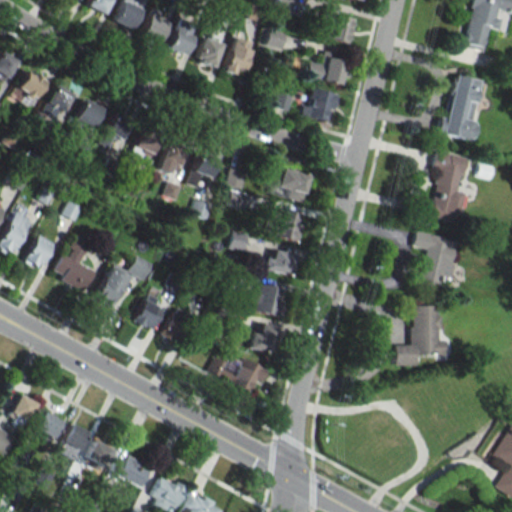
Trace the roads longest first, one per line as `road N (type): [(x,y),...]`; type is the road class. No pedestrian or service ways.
road 1 (residential): [(284,475),(293,403),(390,0)]
road 2 (residential): [(352,158),(171,99),(0,5)]
road 3 (secondary): [(284,475),(0,320)]
